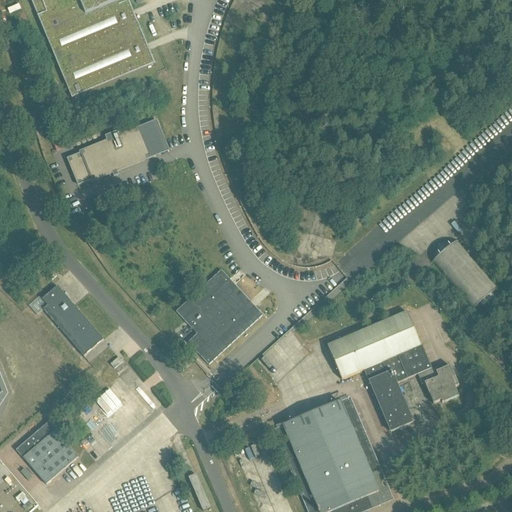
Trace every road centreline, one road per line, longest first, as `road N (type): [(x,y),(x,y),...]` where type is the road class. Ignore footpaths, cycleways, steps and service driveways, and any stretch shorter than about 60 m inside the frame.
road 1 (unknown): [(200,437),(343,387),(354,392),(378,446)]
road 2 (unknown): [(378,446),(463,405),(460,375),(439,340)]
